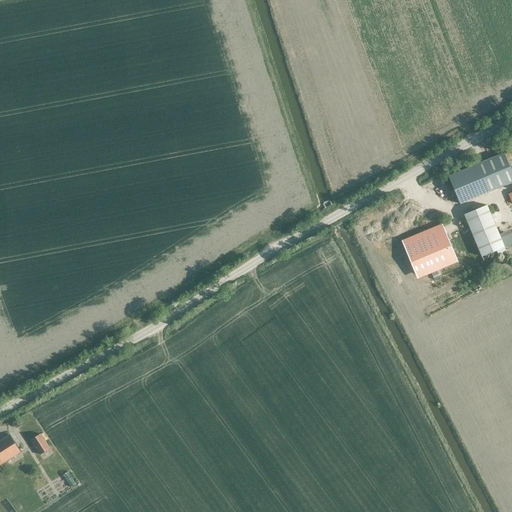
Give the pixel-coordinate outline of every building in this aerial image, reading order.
[(511,169),(511,167),(507,157),(505,152),(448,175),(460,204),(511,182),(511,169)] [(498,255),(506,252),(487,205),(465,214),(482,257),(497,251),(498,255)] [(442,224),(401,241),(415,274),(456,257),(442,224)] [(40,434),(31,440),(40,454),(49,449),(40,434)] [(0,464),(21,452),(10,435),(0,441),(0,464)]
